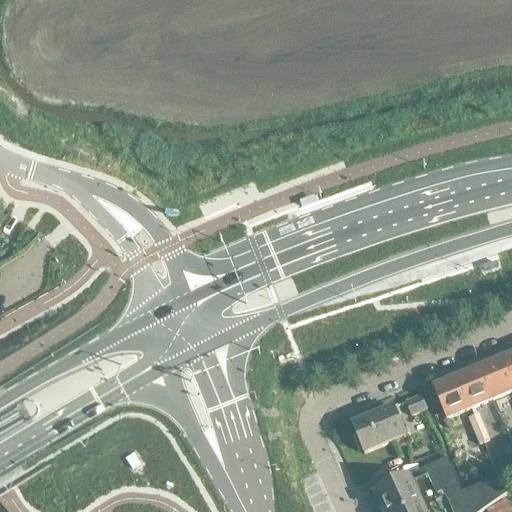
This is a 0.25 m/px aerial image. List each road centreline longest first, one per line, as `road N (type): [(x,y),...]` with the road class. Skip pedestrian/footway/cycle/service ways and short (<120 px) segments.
road 1 (secondary): [(511,181),(314,231),(184,297)]
road 2 (secondary): [(196,340),(274,300),(511,226)]
road 3 (residential): [(346,511),(316,436),(316,416),(330,397),(511,322)]
road 4 (secondary): [(0,455),(168,358)]
road 5 (secondary): [(154,315),(0,400)]
road 6 (unclassified): [(184,297),(166,247),(143,219),(90,193)]
road 7 (unclassified): [(90,193),(137,262),(154,315)]
road 8 (unclassified): [(224,469),(196,340)]
road 9 (unclassified): [(168,358),(187,422),(224,469)]
